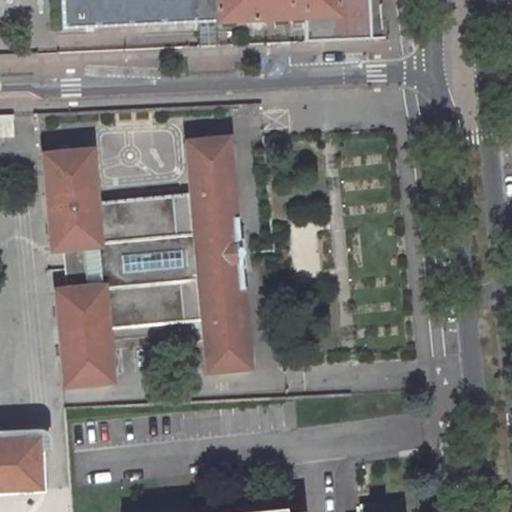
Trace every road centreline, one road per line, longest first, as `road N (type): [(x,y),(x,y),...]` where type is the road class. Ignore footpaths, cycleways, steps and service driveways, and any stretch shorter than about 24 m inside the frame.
road 1 (tertiary): [(503,290),(479,0)]
road 2 (tertiary): [(436,70),(452,133),(465,299)]
road 3 (tertiary): [(465,299),(486,511)]
